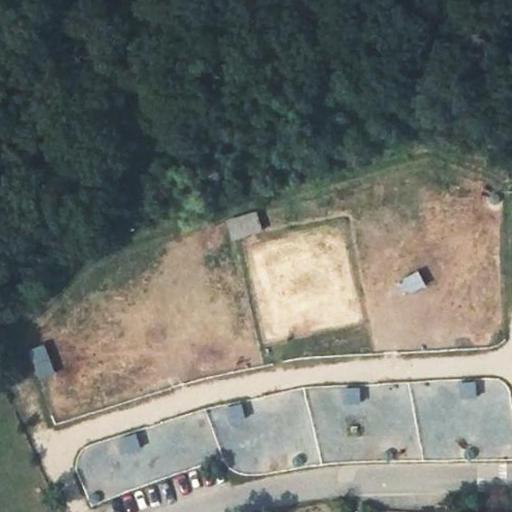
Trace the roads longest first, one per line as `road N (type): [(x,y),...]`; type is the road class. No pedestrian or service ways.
road 1 (track): [(511,191),(423,146),(84,249),(3,317),(43,438),(62,453)]
road 2 (track): [(85,511),(63,472),(62,453),(75,434),(223,389),(323,370),(511,362)]
